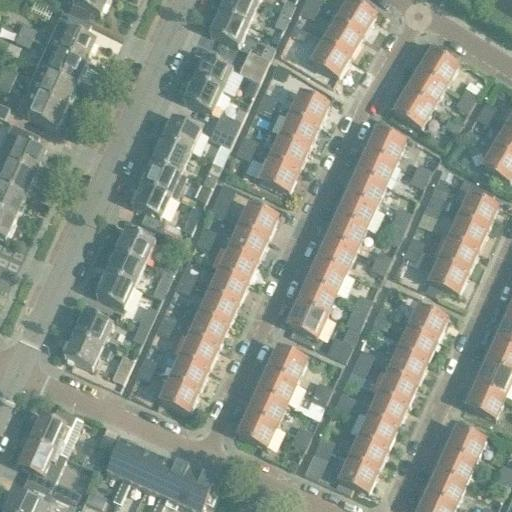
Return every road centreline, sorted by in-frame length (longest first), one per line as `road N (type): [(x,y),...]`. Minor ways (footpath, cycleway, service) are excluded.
road 1 (residential): [(203,456),(361,114),(418,14)]
road 2 (tertiary): [(16,372),(185,0)]
road 3 (residential): [(511,256),(393,511)]
road 4 (residential): [(203,456),(16,372)]
